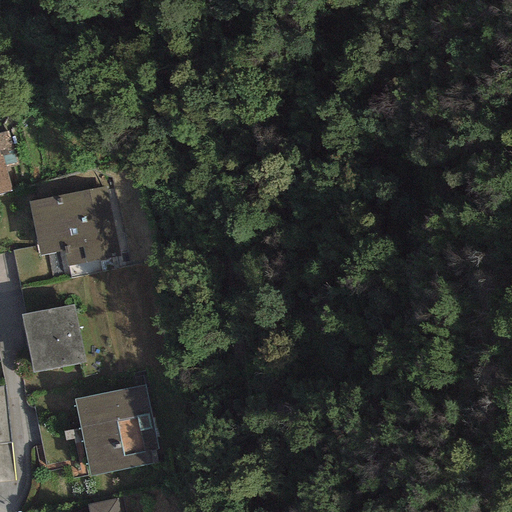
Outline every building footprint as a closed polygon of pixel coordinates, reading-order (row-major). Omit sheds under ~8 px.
[(8,132),(0,134),(0,194),(11,192),(2,157),(14,153),(8,132)] [(106,186),(28,202),(39,255),(63,250),(67,266),(120,256),(106,186)] [(74,305),(21,315),(32,372),(84,362),(74,305)] [(156,463),(154,450),(158,450),(144,384),(74,399),(90,477),(156,463)] [(122,511),(119,498),(87,504),(89,511),(122,511)]
